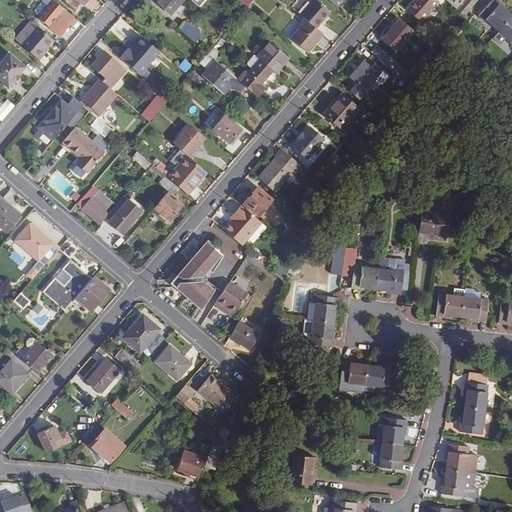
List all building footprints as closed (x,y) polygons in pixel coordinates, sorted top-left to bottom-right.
[(41,14),(51,0),(43,0),(36,10),(41,14)] [(90,0),(63,0),(75,10),(81,4),(83,0),(87,0),(89,1),(90,0)] [(171,15),(185,0),(162,0),(159,4),(171,15)] [(210,0),(204,0),(199,6),(204,11),(213,2),(210,0)] [(254,0),(241,0),(240,3),(247,9),(254,0)] [(313,0),(300,15),(307,20),(316,28),(330,12),(316,0),(313,0)] [(420,21),(438,0),(415,0),(407,10),(420,21)] [(465,0),(457,10),(464,16),(478,0),(465,0)] [(484,22),(486,20),(497,29),(510,14),(502,7),(504,5),(497,0),(491,0),(478,16),(484,22)] [(72,26),(77,21),(63,8),(60,11),(63,14),(62,17),(70,24),(72,26)] [(62,17),(63,14),(60,11),(48,25),(60,35),(70,24),(62,17)] [(511,16),(510,14),(497,29),(509,40),(508,42),(511,46),(511,16)] [(395,51),(413,30),(400,18),(390,30),(386,27),(381,34),(384,37),(382,39),(395,51)] [(34,56),(40,51),(42,54),(54,40),(30,19),(14,38),(34,56)] [(323,34),(316,28),(307,20),(291,38),(308,52),(323,34)] [(200,32),(185,22),(179,29),(196,44),(202,38),(200,32)] [(141,75),(160,52),(143,38),(131,51),(128,49),(121,58),(141,75)] [(270,41),(257,57),(260,59),(273,70),(276,73),(281,68),(279,66),(287,56),(270,41)] [(407,75),(374,47),(370,51),(373,54),(386,65),(407,83),(421,67),(417,64),(407,75)] [(42,54),(40,51),(34,56),(39,60),(44,55),(42,54)] [(127,71),(105,52),(92,68),(105,79),(102,82),(110,89),(127,71)] [(26,68),(11,54),(0,66),(0,78),(9,87),(26,68)] [(257,57),(254,54),(248,61),(248,64),(253,68),(260,59),(257,57)] [(348,77),(356,84),(349,92),(358,99),(386,65),(373,54),(367,60),(364,58),(348,77)] [(208,70),(216,61),(208,55),(200,64),(208,70)] [(287,56),(279,66),(281,68),(289,58),(287,56)] [(248,73),(245,71),(238,80),(245,86),(256,96),(264,87),(261,84),(273,70),(260,59),(253,68),(248,73)] [(188,61),(181,69),(187,74),(193,66),(188,61)] [(232,85),(240,92),(245,86),(238,80),(216,61),(208,70),(202,76),(223,95),(232,85)] [(193,73),(189,77),(198,85),(201,80),(193,73)] [(100,116),(118,96),(110,89),(102,82),(100,80),(82,100),(100,116)] [(162,93),(141,116),(149,122),(169,99),(162,93)] [(340,130),(359,109),(343,94),(324,116),(340,130)] [(39,129),(54,141),(77,114),(84,106),(75,98),(67,106),(62,102),(39,129)] [(242,129),(226,115),(214,129),(230,142),(242,129)] [(105,137),(112,130),(98,118),(92,126),(105,137)] [(205,139),(190,125),(173,143),(189,157),(205,139)] [(76,128),(63,143),(82,159),(78,163),(89,172),(105,153),(76,128)] [(309,155),(317,146),(309,138),(301,148),(309,155)] [(312,156),(316,159),(329,141),(325,138),(312,156)] [(353,145),(348,140),(344,145),(349,150),(353,145)] [(293,172),(296,175),(302,167),(284,151),(259,179),(275,192),(293,172)] [(133,159),(146,170),(152,164),(138,152),(133,159)] [(188,194),(206,173),(188,157),(174,173),(162,162),(157,168),(169,179),(188,194)] [(165,176),(159,183),(168,191),(175,184),(165,176)] [(168,191),(168,192),(173,197),(181,189),(175,184),(168,191)] [(258,216),(272,200),(257,188),(243,203),(258,216)] [(91,201),(106,213),(115,203),(100,191),(91,201)] [(173,197),(168,192),(153,209),(169,222),(183,205),(173,197)] [(91,201),(85,195),(76,206),(99,225),(108,215),(106,213),(91,201)] [(124,233),(136,220),(142,212),(124,196),(117,205),(108,215),(106,217),(110,221),(124,233)] [(0,228),(5,233),(20,216),(2,200),(0,202),(0,228)] [(241,206),(231,218),(234,220),(245,208),(241,206)] [(225,231),(241,245),(248,238),(261,223),(245,208),(234,220),(225,231)] [(417,233),(445,237),(448,216),(421,211),(417,233)] [(152,212),(147,218),(155,224),(160,218),(152,212)] [(110,221),(109,223),(122,235),(124,233),(110,221)] [(268,229),(261,223),(248,238),(255,244),(268,229)] [(31,224),(16,241),(33,257),(48,239),(31,224)] [(37,271),(58,247),(48,239),(33,257),(38,261),(33,267),(37,271)] [(224,258),(204,241),(175,275),(179,278),(192,277),(201,267),(210,274),(224,258)] [(250,253),(245,260),(249,263),(265,277),(269,269),(250,253)] [(391,268),(392,260),(377,257),(375,269),(371,287),(382,289),(382,292),(395,294),(396,289),(402,290),(406,270),(399,269),(391,268)] [(392,260),(391,268),(399,269),(401,258),(393,257),(392,260)] [(64,312),(75,299),(92,279),(70,259),(41,292),(64,312)] [(239,277),(249,263),(245,260),(235,275),(239,277)] [(358,289),(359,285),(371,287),(375,269),(357,266),(358,263),(341,261),(338,275),(347,276),(345,287),(358,289)] [(280,265),(274,274),(284,282),(290,266),(280,263),(280,265)] [(90,313),(109,291),(94,278),(92,279),(75,299),(90,313)] [(199,309),(217,288),(209,280),(180,282),(175,288),(199,309)] [(250,294),(231,281),(214,306),(222,311),(225,306),(237,313),(250,294)] [(468,285),(460,284),(459,292),(474,294),(475,288),(471,287),(468,285)] [(440,315),(441,311),(456,313),(459,292),(435,289),(431,313),(440,315)] [(478,319),(482,295),(474,294),(459,292),(456,313),(467,315),(467,318),(478,319)] [(23,309),(29,302),(20,293),(13,301),(23,309)] [(334,299),(309,296),(306,322),(328,325),(329,312),(332,312),(334,299)] [(511,319),(511,298),(494,297),(491,320),(505,322),(506,319),(511,319)] [(233,319),(237,313),(225,306),(222,311),(233,319)] [(159,331),(143,316),(123,339),(140,353),(159,331)] [(300,337),(304,337),(306,322),(299,321),(298,333),(300,337)] [(250,348),(258,332),(238,322),(230,336),(250,348)] [(329,337),(327,337),(328,325),(306,322),(304,337),(303,346),(328,349),(329,337)] [(27,347),(31,350),(37,342),(34,339),(30,339),(27,342),(27,347)] [(31,350),(22,360),(33,369),(37,372),(52,355),(37,342),(31,350)] [(192,364),(170,346),(156,363),(177,381),(192,364)] [(142,366),(123,350),(116,359),(134,374),(142,366)] [(33,369),(22,360),(11,351),(8,355),(13,359),(0,373),(0,382),(12,393),(33,369)] [(341,386),(357,387),(359,365),(347,363),(347,360),(336,359),(333,385),(332,391),(334,394),(337,394),(340,392),(341,386)] [(119,372),(105,360),(86,382),(99,394),(119,372)] [(377,364),(377,367),(359,365),(357,387),(356,393),(366,394),(367,388),(382,390),(385,365),(377,364)] [(486,374),(466,371),(465,381),(484,384),(486,374)] [(229,393),(231,390),(212,375),(198,391),(224,412),(235,398),(229,393)] [(461,393),(464,393),(463,405),(481,408),(484,384),(465,381),(462,381),(461,393)] [(196,394),(185,385),(175,396),(186,406),(196,394)] [(111,404),(115,408),(121,402),(117,398),(111,404)] [(126,417),(131,411),(121,402),(115,408),(126,417)] [(456,429),(479,432),(481,408),(463,405),(461,418),(458,417),(456,429)] [(399,421),(377,418),(375,441),(393,443),(394,431),(397,432),(399,421)] [(62,445),(53,426),(36,434),(46,453),(62,445)] [(124,447),(104,430),(90,446),(109,463),(124,447)] [(395,458),(391,457),(393,443),(375,441),(372,466),(393,469),(395,458)] [(439,453),(443,453),(441,465),(460,467),(461,457),(463,444),(440,441),(439,453)] [(204,458),(183,451),(177,470),(198,476),(204,458)] [(310,484),(313,455),(291,452),(288,481),(310,484)] [(461,457),(460,467),(468,468),(470,458),(461,457)] [(434,489),(457,492),(458,485),(460,467),(441,465),(440,478),(435,477),(434,489)] [(460,467),(458,485),(466,486),(468,468),(460,467)] [(324,504),(326,504),(325,511),(346,511),(346,510),(349,511),(351,499),(325,495),(324,503),(324,504)] [(0,510),(0,511),(27,511),(23,499),(16,501),(16,500),(0,505),(0,510)] [(324,503),(318,502),(316,511),(325,511),(326,504),(324,504),(324,503)] [(423,509),(427,510),(426,511),(460,511),(461,507),(424,502),(423,509)]
